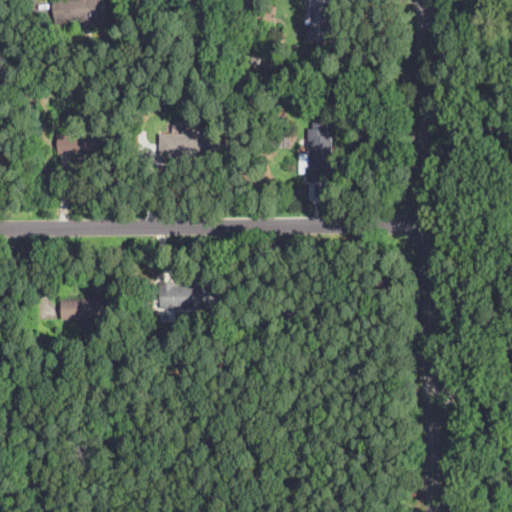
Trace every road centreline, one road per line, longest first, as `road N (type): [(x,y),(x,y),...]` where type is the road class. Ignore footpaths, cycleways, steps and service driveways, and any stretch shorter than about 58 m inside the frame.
road 1 (tertiary): [(427,511),(426,0)]
road 2 (residential): [(0,229),(430,225)]
